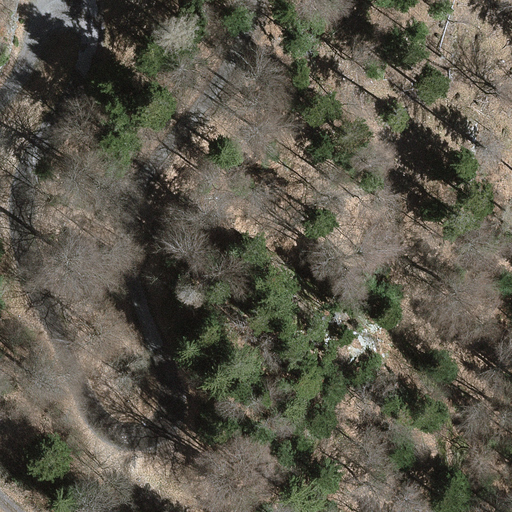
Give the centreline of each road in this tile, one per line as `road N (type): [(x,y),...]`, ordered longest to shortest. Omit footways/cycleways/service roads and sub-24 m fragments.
road 1 (unclassified): [(119,430),(156,425),(170,407),(168,380),(123,267),(121,228),(145,180),(247,50),(263,0)]
road 2 (track): [(119,430),(76,396),(52,226),(92,54),(87,0)]
road 3 (track): [(57,0),(0,110)]
